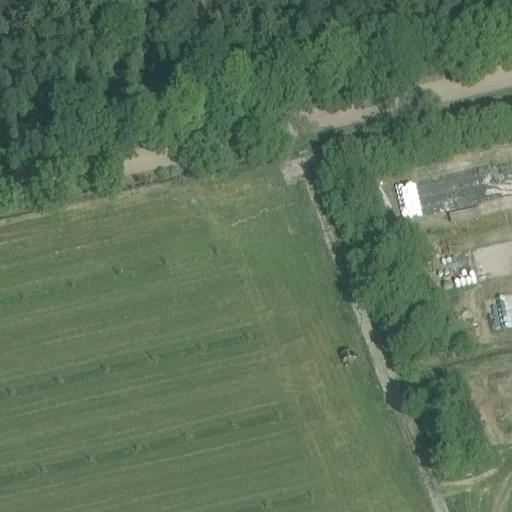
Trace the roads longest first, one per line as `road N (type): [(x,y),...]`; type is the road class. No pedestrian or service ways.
road 1 (track): [(0,191),(511,75)]
road 2 (track): [(446,511),(289,126)]
